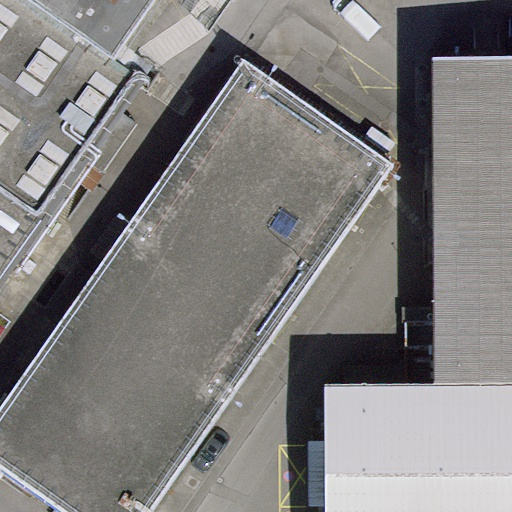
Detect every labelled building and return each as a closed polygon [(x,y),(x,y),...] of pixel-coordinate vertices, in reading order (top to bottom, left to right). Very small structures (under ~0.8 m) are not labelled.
[(0,0),(0,305),(152,95),(126,77),(33,0),(0,0)] [(33,0),(126,77),(179,0),(33,0)] [(413,323),(413,384),(511,383),(511,53),(443,54),(443,322),(413,323)] [(0,397),(0,468),(62,511),(149,511),(259,354),(393,163),(384,156),(394,141),(375,128),(362,143),(240,56),(0,397)] [(332,382),(333,511),(511,511),(511,383),(413,384),(412,365),(355,365),(355,383),(332,382)]
